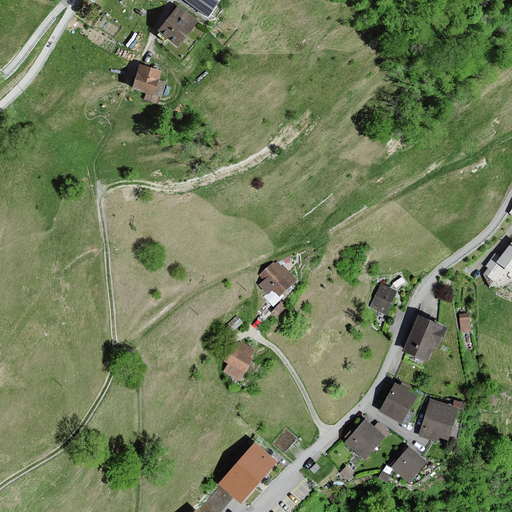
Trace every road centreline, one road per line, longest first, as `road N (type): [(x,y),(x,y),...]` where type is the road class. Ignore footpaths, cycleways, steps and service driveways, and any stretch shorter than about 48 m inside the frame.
road 1 (track): [(511,138),(326,238),(202,289),(119,351),(95,410),(63,450),(0,489)]
road 2 (track): [(152,37),(96,96),(112,130),(94,161),(115,346),(130,351),(139,373),(137,511)]
road 3 (unclassified): [(249,511),(366,403),(431,279),(491,229),(511,198)]
road 4 (track): [(0,106),(30,76),(72,0)]
